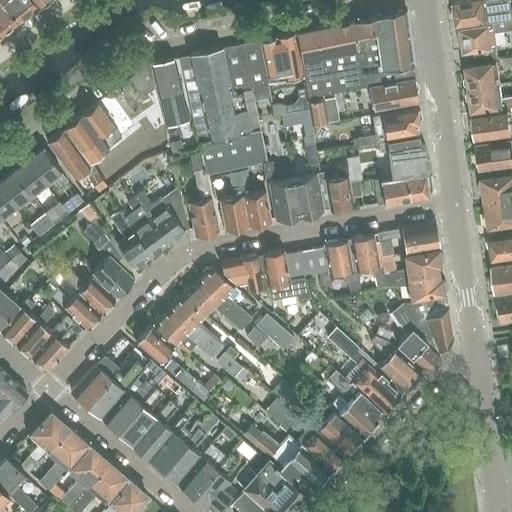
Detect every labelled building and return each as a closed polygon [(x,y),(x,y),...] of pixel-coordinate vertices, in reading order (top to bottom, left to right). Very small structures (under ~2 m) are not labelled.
[(0,0),(0,36),(18,22),(0,0)] [(0,0),(18,22),(38,6),(32,0),(0,0)] [(511,13),(511,5),(511,0),(457,0),(454,0),(457,21),(494,16),(499,15),(511,13)] [(415,65),(407,9),(296,30),(308,95),(382,82),(414,77),(414,76),(413,76),(412,65),(415,65)] [(511,13),(499,15),(494,16),(494,21),(496,31),(511,28),(511,13)] [(458,27),(460,44),(464,46),(465,50),(475,48),(476,59),(499,56),(497,45),(498,45),(496,31),(494,21),(461,25),(461,26),(458,27)] [(269,80),(286,77),(284,69),(302,65),(295,31),(275,35),(261,38),(269,80)] [(261,38),(223,46),(232,92),(253,88),(269,84),(268,81),(269,80),(261,38)] [(232,92),(223,46),(208,49),(190,53),(180,55),(197,134),(199,141),(200,146),(206,174),(207,174),(262,162),(267,161),(260,128),(261,128),(253,88),(232,92)] [(511,54),(502,56),(504,65),(511,64),(511,54)] [(175,56),(152,60),(150,61),(150,62),(156,86),(165,124),(190,117),(175,56)] [(498,60),(494,61),(466,64),(468,72),(464,77),(465,82),(469,85),(470,88),(470,89),(501,84),(498,60)] [(143,95),(156,86),(150,62),(130,77),(143,95)] [(414,79),(414,77),(382,82),(384,96),(372,98),(373,107),(386,105),(418,100),(416,90),(417,86),(417,82),(414,79)] [(471,100),(473,113),(509,108),(508,107),(511,106),(511,94),(503,95),(501,84),(470,89),(470,88),(466,92),(467,97),(471,100)] [(312,124),(329,121),(325,97),(308,100),(312,124)] [(81,113),(65,125),(90,161),(113,143),(118,149),(126,143),(121,137),(122,136),(113,125),(97,101),(81,113)] [(354,144),(379,141),(379,140),(388,138),(388,136),(418,131),(417,123),(420,123),(419,119),(420,116),(420,112),(417,109),(416,105),(382,111),(384,125),(374,127),(375,133),(358,136),(358,137),(353,138),(354,144)] [(511,134),(511,109),(509,110),(509,108),(473,113),(474,117),(473,118),(473,123),(475,123),(477,137),(511,132),(511,134)] [(64,162),(75,176),(90,165),(79,151),(62,127),(48,139),(64,162)] [(418,133),(388,138),(379,140),(379,141),(380,150),(388,148),(391,174),(426,170),(430,169),(427,153),(426,143),(425,143),(425,142),(420,143),(418,133)] [(319,161),(314,135),(304,137),(309,163),(319,161)] [(483,168),(504,165),(511,163),(511,137),(477,142),(479,155),(478,157),(478,161),(481,164),(482,168),(483,168)] [(43,146),(28,158),(47,183),(63,171),(43,146)] [(211,195),(207,174),(206,174),(200,146),(190,148),(200,198),(188,200),(195,234),(197,234),(200,235),(207,234),(209,231),(219,229),(212,195),(211,195)] [(32,194),(47,183),(28,158),(13,170),(32,194)] [(272,160),(267,161),(262,162),(265,176),(275,174),(272,160)] [(485,200),(511,196),(511,171),(505,172),(504,165),(483,168),(484,175),(481,175),(482,180),(479,181),(481,190),(484,190),(485,200)] [(348,168),(350,180),(361,178),(360,167),(348,168)] [(247,168),(238,170),(248,224),(258,222),(260,223),(268,222),(270,220),(271,219),(266,189),(251,192),(250,183),(247,168)] [(13,170),(0,179),(0,184),(17,206),(32,194),(13,170)] [(225,228),(227,228),(229,229),(237,228),(239,226),(248,224),(238,170),(229,172),(233,195),(219,197),(225,228)] [(323,170),(319,171),(325,207),(330,207),(330,209),(340,208),(343,209),(348,208),(351,206),(352,206),(347,181),(346,173),(325,177),(323,170)] [(427,179),(426,170),(391,174),(373,177),(377,202),(384,200),(384,201),(429,193),(429,190),(431,188),(430,182),(427,179)] [(319,213),(320,211),(324,210),(323,208),(325,207),(319,171),(293,176),(300,215),(309,213),(311,214),(319,213)] [(290,217),(300,215),(293,176),(269,180),(276,219),(279,218),(281,220),(289,218),(290,217)] [(17,206),(0,184),(0,215),(2,218),(17,206)] [(185,229),(180,221),(184,220),(178,196),(167,204),(162,196),(152,203),(142,189),(135,195),(141,204),(170,240),(185,229)] [(77,191),(62,204),(68,212),(84,200),(77,191)] [(511,196),(485,200),(486,210),(484,211),(485,223),(488,222),(489,226),(498,225),(499,231),(511,229),(511,196)] [(68,212),(62,204),(59,200),(45,211),(54,223),(68,212)] [(141,204),(125,215),(153,252),(170,240),(141,204)] [(124,235),(116,241),(124,252),(134,266),(153,252),(125,215),(119,208),(109,214),(124,235)] [(98,214),(83,229),(99,244),(96,247),(105,255),(91,271),(117,295),(135,276),(118,261),(123,256),(108,235),(103,229),(99,222),(102,220),(98,214)] [(403,235),(405,250),(439,244),(438,242),(439,240),(438,235),(437,232),(435,222),(402,227),(377,231),(379,240),(378,240),(381,254),(392,252),(389,238),(403,235)] [(511,229),(499,231),(499,233),(489,235),(489,237),(487,240),(488,246),(494,250),(495,258),(511,255),(511,229)] [(385,278),(381,254),(378,240),(376,241),(374,232),(350,237),(357,269),(372,266),(373,274),(374,273),(377,287),(386,285),(385,278)] [(358,277),(357,269),(350,237),(324,242),(324,245),(329,270),(330,274),(345,271),(347,279),(348,279),(351,292),(360,291),(358,277)] [(0,252),(12,268),(23,260),(11,243),(0,252)] [(437,264),(441,263),(438,246),(439,246),(439,244),(405,250),(407,267),(394,269),(392,252),(381,254),(385,278),(438,270),(437,264)] [(319,272),(329,270),(324,245),(314,246),(319,272)] [(319,272),(314,246),(300,249),(305,275),(319,272)] [(285,252),(284,248),(255,254),(263,285),(268,284),(269,290),(270,290),(272,298),(297,293),(298,298),(310,295),(305,275),(290,277),(285,252)] [(300,249),(285,252),(290,277),(305,275),(300,249)] [(245,288),(263,285),(255,254),(221,260),(222,268),(239,282),(244,280),(245,288)] [(511,287),(511,260),(492,263),(496,289),(511,287)] [(85,282),(67,265),(60,272),(77,291),(101,312),(115,296),(92,275),(85,282)] [(211,265),(195,280),(246,323),(252,316),(249,314),(244,309),(232,299),(241,290),(211,265)] [(415,298),(415,299),(444,294),(444,292),(445,292),(443,275),(439,276),(438,270),(385,278),(386,285),(387,285),(393,284),(393,285),(398,285),(408,283),(410,299),(415,298)] [(241,328),(246,323),(195,280),(181,294),(206,315),(215,306),(241,328)] [(86,327),(101,312),(77,291),(69,299),(57,287),(56,288),(50,281),(44,287),(49,292),(51,293),(50,294),(63,306),(63,305),(86,327)] [(511,290),(498,293),(500,303),(497,307),(498,314),(501,318),(502,319),(511,317),(511,290)] [(0,325),(19,303),(5,291),(0,296),(0,325)] [(444,294),(415,299),(403,301),(403,302),(430,340),(433,340),(440,351),(454,336),(449,305),(448,305),(446,293),(444,294)] [(181,294),(168,307),(218,351),(223,345),(198,323),(206,315),(181,294)] [(28,310),(34,302),(28,296),(0,328),(16,341),(36,317),(28,310)] [(440,351),(433,340),(430,340),(403,302),(393,310),(399,319),(409,329),(397,342),(424,367),(440,351)] [(16,341),(31,355),(52,331),(43,323),(55,310),(48,304),(36,317),(16,341)] [(188,352),(196,343),(213,357),(218,351),(168,307),(153,321),(177,343),(178,342),(188,352)] [(254,323),(253,324),(265,335),(267,333),(284,348),(295,336),(266,312),(265,314),(263,312),(261,314),(260,314),(253,321),(256,323),(255,324),(254,323)] [(67,314),(52,331),(31,355),(47,369),(69,345),(60,338),(70,327),(76,332),(82,326),(67,314)] [(175,362),(166,354),(174,344),(150,323),(136,339),(160,360),(184,381),(190,374),(176,362),(175,362)] [(270,339),(265,335),(253,324),(247,332),(263,346),(270,339)] [(357,362),(344,375),(383,410),(404,388),(378,364),(336,325),(327,335),(357,362)] [(387,354),(378,364),(404,388),(421,370),(389,339),(375,333),(370,339),(387,354)] [(507,343),(498,344),(500,357),(509,356),(507,343)] [(85,400),(115,367),(118,364),(105,353),(72,388),(85,400)] [(150,358),(145,364),(155,373),(149,381),(154,386),(155,385),(158,382),(166,372),(161,367),(151,359),(150,358)] [(123,374),(115,367),(85,400),(102,415),(134,379),(145,366),(136,359),(123,374)] [(363,431),(383,410),(344,375),(331,362),(325,368),(330,374),(327,377),(343,392),(341,395),(339,393),(331,402),(339,410),(363,431)] [(0,389),(12,376),(0,366),(0,389)] [(190,374),(184,381),(203,398),(210,391),(202,384),(196,379),(190,374)] [(0,414),(2,416),(10,408),(27,390),(12,376),(0,389),(0,414)] [(140,384),(134,379),(102,415),(117,428),(154,386),(149,381),(145,378),(140,384)] [(281,397),(294,408),(305,396),(293,384),(281,397)] [(117,428),(132,440),(156,414),(149,408),(163,392),(155,385),(154,386),(117,428)] [(156,414),(132,440),(149,454),(172,428),(164,421),(178,405),(170,398),(156,414)] [(346,451),(361,433),(363,431),(339,410),(338,411),(328,402),(319,411),(326,417),(317,426),(346,451)] [(301,414),(294,408),(279,425),(285,431),(301,414)] [(28,433),(47,449),(68,425),(50,410),(28,433)] [(183,414),(172,428),(149,454),(163,467),(191,434),(192,433),(183,425),(188,418),(183,414)] [(243,431),(242,432),(270,455),(280,443),(263,429),(262,431),(251,422),(243,431)] [(330,468),(346,451),(317,426),(316,427),(311,423),(296,438),(299,441),(330,468)] [(236,432),(227,424),(221,431),(230,439),(236,432)] [(49,489),(50,488),(55,482),(62,474),(61,472),(68,464),(86,442),(68,425),(47,449),(57,458),(38,480),(49,489)] [(163,467),(178,480),(205,450),(201,447),(198,450),(193,445),(204,431),(198,427),(192,435),(191,434),(163,467)] [(270,455),(268,457),(304,490),(310,484),(313,487),(330,468),(299,441),(290,452),(280,443),(270,455)] [(178,480),(194,493),(227,455),(212,442),(205,450),(178,480)] [(55,482),(50,488),(69,505),(108,460),(89,444),(70,466),(69,468),(78,476),(65,491),(55,482)] [(194,493),(209,506),(216,511),(236,488),(230,482),(233,479),(227,474),(239,459),(230,451),(227,455),(194,493)] [(29,454),(21,464),(29,471),(37,461),(29,454)] [(291,511),(308,493),(304,490),(268,457),(255,471),(249,466),(237,480),(242,485),(241,486),(243,488),(244,487),(245,488),(272,511),(291,511)] [(24,475),(6,458),(0,463),(0,484),(9,494),(28,511),(30,511),(38,504),(17,485),(25,477),(24,475)] [(126,476),(108,460),(69,505),(77,511),(78,511),(96,492),(105,500),(126,476)] [(119,511),(131,511),(147,495),(148,496),(148,495),(129,478),(108,502),(119,511)] [(1,503),(9,494),(0,484),(0,511),(5,511),(8,510),(1,503)] [(272,511),(245,488),(232,501),(241,510),(238,511),(272,511)]
